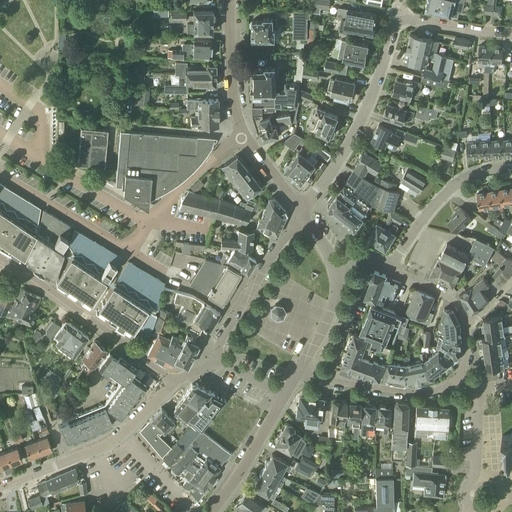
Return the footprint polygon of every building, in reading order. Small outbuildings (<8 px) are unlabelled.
[(313,12),(320,13),(321,7),(327,8),(328,0),(314,0),(314,7),(313,12)] [(463,4),(446,0),(427,0),(425,10),(451,16),(453,9),(461,11),(463,4)] [(494,5),(494,7),(493,15),(500,17),(502,6),(494,5)] [(484,14),(493,15),(494,7),(485,6),(484,14)] [(346,19),(374,24),(376,15),(338,7),(336,17),(341,18),(346,19)] [(170,10),(171,22),(183,22),(183,23),(186,23),(186,32),(192,32),(211,32),(212,18),(213,17),(214,12),(212,11),(212,10),(193,9),(192,16),(186,16),(186,10),(170,10)] [(293,11),(293,29),(307,29),(307,18),(310,18),(310,12),(307,12),(307,11),(293,11)] [(250,23),(250,26),(251,28),(252,28),(252,40),(253,39),(253,44),(263,44),(263,39),(274,39),(274,29),(278,29),(277,18),(272,18),(263,18),(263,20),(252,20),(252,21),(251,21),(250,23)] [(341,18),(340,24),(339,30),(343,31),(352,33),(353,31),(372,35),(374,24),(346,19),(341,18)] [(318,30),(319,22),(311,21),(310,29),(318,30)] [(307,39),(305,52),(312,54),(315,30),(308,29),(307,36),(307,39)] [(58,31),(58,50),(66,50),(66,31),(58,31)] [(436,56),(446,58),(446,56),(436,52),(438,41),(431,40),(431,39),(410,34),(406,53),(420,55),(422,50),(436,53),(435,55),(436,56)] [(453,46),(468,49),(469,39),(455,37),(453,46)] [(172,50),(171,58),(183,59),(183,56),(192,56),(211,58),(212,41),(193,40),(193,44),(182,43),(181,50),(172,49),(172,50)] [(338,58),(343,59),(355,61),(354,66),(363,67),(368,45),(347,40),(345,48),(340,47),(338,58)] [(478,60),(490,61),(491,46),(479,46),(478,60)] [(491,46),(490,61),(502,62),(503,47),(491,46)] [(420,55),(406,53),(404,61),(425,66),(428,54),(435,55),(436,53),(422,50),(420,55)] [(294,74),(293,81),(301,82),(302,77),(303,71),(303,69),(303,67),(303,66),(304,62),(305,52),(299,52),(296,74),(294,74)] [(446,58),(436,56),(433,70),(424,68),(422,77),(422,76),(422,77),(441,81),(441,78),(442,78),(446,58)] [(324,70),(337,73),(339,64),(326,61),(324,70)] [(208,76),(215,76),(215,66),(206,66),(206,67),(187,67),(187,63),(175,63),(175,73),(179,74),(186,74),(196,74),(196,75),(205,75),(208,76)] [(252,93),(281,92),(281,87),(275,87),(275,67),(265,67),(265,69),(252,69),(252,79),(251,79),(252,93)] [(303,71),(302,77),(316,79),(316,76),(318,77),(326,78),(327,72),(319,71),(317,70),(303,69),(303,71)] [(130,72),(129,82),(143,83),(144,74),(130,72)] [(186,74),(179,74),(179,85),(164,85),(164,91),(185,93),(188,93),(188,85),(200,85),(200,88),(207,88),(207,86),(215,86),(215,76),(208,76),(205,75),(196,75),(196,74),(186,74)] [(441,81),(422,77),(421,82),(445,87),(447,79),(442,78),(441,78),(441,81)] [(330,79),(328,89),(332,90),(331,94),(334,95),(333,99),(347,103),(348,99),(350,99),(354,82),(335,78),(335,80),(330,79)] [(392,94),(409,100),(411,94),(416,96),(418,95),(422,83),(417,82),(414,81),(411,82),(411,84),(396,80),(392,94)] [(281,92),(252,93),(253,116),(263,115),(262,112),(276,111),(276,105),(281,105),(281,103),(296,104),(299,85),(286,83),(285,92),(281,92)] [(303,91),(300,98),(311,102),(314,96),(303,91)] [(218,109),(218,99),(203,99),(201,97),(197,97),(195,99),(187,99),(187,109),(198,109),(218,109)] [(432,108),(437,109),(444,111),(445,106),(445,105),(433,102),(432,108)] [(403,120),(407,121),(411,119),(414,112),(406,110),(388,103),(383,118),(401,124),(403,120)] [(308,127),(321,133),(319,137),(327,140),(329,136),(333,135),(335,130),(333,126),(337,116),(317,107),(308,127)] [(263,115),(253,116),(260,138),(262,139),(263,139),(264,142),(265,143),(270,141),(271,140),(270,137),(281,133),(280,130),(290,128),(290,123),(296,122),(296,117),(298,108),(289,109),(290,113),(276,116),(276,115),(270,117),(270,115),(263,118),(263,115)] [(218,109),(198,109),(198,112),(195,112),(195,116),(191,116),(191,125),(218,125),(218,118),(218,109)] [(371,141),(385,147),(390,149),(390,150),(392,151),(396,150),(398,146),(397,144),(400,137),(391,133),(392,131),(379,125),(371,141)] [(76,165),(104,168),(108,129),(80,126),(76,165)] [(123,187),(123,194),(134,200),(148,209),(149,199),(161,194),(165,192),(169,190),(173,187),(178,183),(182,180),(187,176),(191,173),(195,169),(199,164),(202,160),(205,156),(209,150),(213,145),(216,139),(215,139),(216,138),(197,137),(120,131),(115,186),(123,187)] [(303,138),(296,133),(284,142),(294,150),(303,138)] [(403,139),(414,143),(416,138),(405,134),(403,139)] [(446,148),(455,151),(458,143),(449,140),(446,148)] [(505,155),(504,140),(491,141),(492,156),(505,155)] [(480,156),(479,141),(466,142),(467,157),(480,156)] [(491,141),(479,141),(480,156),(492,156),(491,141)] [(439,158),(452,161),(455,151),(446,148),(443,147),(439,158)] [(284,170),(293,177),(308,158),(306,157),(309,154),(301,148),(284,170)] [(358,163),(354,169),(364,176),(368,170),(369,168),(371,169),(372,168),(377,171),(381,164),(364,154),(363,156),(360,156),(358,159),(360,161),(358,164),(358,163)] [(221,166),(233,182),(234,182),(248,170),(243,163),(243,159),(240,155),(236,155),(221,166)] [(310,155),(308,158),(293,177),(300,182),(304,177),(307,177),(310,173),(309,171),(315,164),(317,160),(310,155)] [(347,180),(348,181),(358,187),(363,177),(364,176),(354,169),(353,170),(347,180)] [(426,180),(407,169),(400,180),(412,187),(410,190),(410,192),(414,195),(416,194),(418,191),(419,192),(426,180)] [(234,182),(233,182),(245,197),(254,191),(256,191),(260,189),(260,186),(261,182),(259,179),(255,179),(248,170),(234,182)] [(363,177),(358,187),(348,181),(344,186),(344,185),(338,193),(336,192),(333,196),(332,196),(327,202),(328,203),(327,204),(328,210),(329,211),(329,212),(338,220),(340,219),(345,223),(345,225),(351,230),(353,229),(353,230),(363,217),(364,218),(374,202),(379,187),(363,177)] [(191,188),(195,192),(204,184),(200,179),(191,188)] [(21,254),(37,223),(40,209),(27,200),(26,200),(11,190),(10,190),(0,183),(0,243),(1,244),(0,245),(0,247),(20,258),(20,257),(19,257),(21,254)] [(399,192),(380,186),(374,205),(393,211),(399,192)] [(216,195),(221,197),(224,190),(220,188),(216,195)] [(511,189),(511,188),(500,190),(502,205),(511,203),(511,189)] [(178,209),(215,217),(219,198),(195,192),(187,190),(181,197),(178,209)] [(502,205),(500,190),(488,192),(491,207),(502,205)] [(488,207),(491,207),(488,192),(476,194),(477,199),(471,201),(469,205),(475,209),(488,207)] [(285,209),(275,199),(274,198),(273,197),(271,197),(270,197),(269,198),(269,199),(256,226),(277,235),(287,213),(285,209)] [(253,206),(246,204),(244,207),(221,198),(219,198),(215,217),(238,223),(238,222),(245,224),(253,206)] [(447,223),(456,232),(461,226),(463,228),(472,219),(460,207),(455,213),(456,214),(447,223)] [(51,274),(59,280),(68,244),(66,244),(70,233),(67,231),(70,226),(43,209),(40,224),(37,223),(21,254),(28,259),(27,262),(26,262),(49,278),(50,277),(49,277),(51,274)] [(383,221),(390,226),(393,221),(399,225),(403,219),(390,210),(383,221)] [(502,224),(500,227),(498,230),(505,233),(511,221),(505,217),(502,222),(502,224)] [(500,227),(502,224),(502,222),(495,218),(493,223),(500,227)] [(366,239),(386,251),(396,233),(394,232),(398,226),(393,223),(390,230),(376,222),(366,239)] [(487,230),(501,239),(503,233),(490,225),(487,230)] [(68,244),(59,280),(57,282),(56,282),(76,296),(77,295),(82,298),(81,299),(88,305),(89,304),(91,301),(91,302),(121,257),(114,253),(113,254),(101,245),(100,245),(94,241),(93,242),(80,233),(81,233),(80,233),(74,229),(68,244)] [(221,238),(221,246),(251,249),(253,231),(240,230),(239,240),(221,238)] [(430,276),(452,287),(461,270),(461,269),(467,256),(485,265),(494,247),(476,238),(468,255),(446,244),(439,258),(430,276)] [(176,242),(175,246),(182,247),(182,253),(189,255),(190,249),(204,250),(204,244),(198,244),(193,243),(189,243),(184,242),(178,242),(176,242)] [(227,259),(247,272),(256,258),(246,252),(247,249),(234,248),(228,258),(227,259)] [(501,266),(504,263),(502,261),(505,258),(497,251),(491,258),(501,266)] [(223,255),(219,263),(225,264),(227,259),(228,258),(223,255)] [(511,259),(505,258),(502,261),(504,263),(506,265),(511,270),(511,259)] [(204,259),(189,284),(200,291),(209,297),(224,305),(231,293),(228,292),(233,284),(240,273),(226,264),(225,264),(219,263),(204,259)] [(96,310),(103,316),(104,315),(109,319),(115,323),(123,328),(129,331),(131,328),(133,330),(135,327),(150,336),(156,314),(153,313),(156,308),(157,309),(164,283),(155,277),(154,278),(142,270),(142,269),(141,270),(129,262),(128,261),(98,306),(99,307),(97,310),(96,309),(96,310)] [(511,270),(506,265),(502,270),(499,268),(492,276),(494,279),(492,282),(499,289),(511,273),(511,270)] [(369,303),(381,307),(386,295),(394,298),(400,283),(385,277),(385,275),(374,271),(370,273),(369,278),(371,282),(364,301),(369,303)] [(459,295),(464,304),(472,300),(471,299),(479,293),(480,295),(483,292),(482,292),(489,286),(483,277),(471,288),(459,295)] [(3,297),(1,300),(11,304),(16,292),(6,288),(3,297)] [(21,289),(14,303),(24,308),(27,303),(36,307),(40,298),(21,289)] [(415,289),(406,313),(416,317),(414,320),(429,326),(433,315),(428,313),(428,312),(434,297),(432,296),(429,295),(425,293),(421,291),(415,289)] [(188,328),(198,332),(201,328),(202,329),(204,326),(209,329),(220,311),(204,302),(192,295),(177,290),(173,301),(183,304),(182,305),(181,306),(180,308),(179,309),(179,310),(178,312),(178,313),(177,315),(175,314),(172,320),(188,328)] [(472,300),(464,304),(471,315),(483,307),(489,302),(483,292),(480,295),(479,293),(471,299),(472,300)] [(34,311),(36,307),(27,303),(24,308),(14,303),(11,304),(1,300),(0,302),(0,313),(6,316),(6,315),(9,315),(31,325),(36,313),(35,313),(36,311),(34,311)] [(391,347),(395,338),(400,324),(405,326),(408,318),(400,315),(394,313),(381,308),(381,307),(369,303),(359,331),(369,335),(368,338),(391,347)] [(275,304),(269,308),(270,316),(275,320),(282,318),(285,311),(282,305),(275,304)] [(184,340),(182,339),(172,334),(170,338),(163,334),(170,311),(160,308),(152,333),(157,335),(147,354),(170,366),(171,366),(174,360),(184,340)] [(440,336),(461,340),(460,326),(453,311),(443,309),(438,328),(441,329),(439,337),(440,336)] [(483,318),(484,329),(503,326),(506,326),(506,323),(502,323),(501,316),(483,318)] [(57,342),(64,347),(78,328),(66,319),(61,327),(53,321),(47,329),(47,335),(52,340),(56,335),(60,337),(57,342)] [(405,326),(400,324),(395,338),(406,342),(408,328),(405,326)] [(503,326),(484,329),(486,339),(500,337),(504,337),(503,326)] [(78,328),(64,347),(75,355),(89,336),(78,328)] [(188,328),(182,339),(184,340),(174,360),(186,366),(187,366),(198,344),(193,342),(198,332),(188,328)] [(420,346),(421,346),(420,346),(427,347),(429,333),(422,332),(420,346)] [(391,347),(368,338),(354,333),(350,343),(350,342),(345,355),(342,365),(340,373),(350,377),(351,374),(353,369),(363,373),(380,379),(391,347)] [(439,337),(436,347),(447,354),(446,355),(449,358),(454,363),(457,360),(459,356),(461,340),(440,336),(439,337)] [(486,339),(482,340),(483,351),(502,348),(500,337),(486,339)] [(90,363),(94,366),(107,349),(94,340),(89,347),(87,346),(84,351),(86,352),(82,357),(90,363)] [(502,348),(483,351),(485,360),(503,358),(502,348)] [(439,350),(427,359),(432,379),(433,378),(433,377),(440,371),(441,372),(451,365),(452,364),(451,363),(439,350)] [(99,367),(107,373),(117,358),(109,352),(99,367)] [(107,373),(120,382),(123,385),(131,373),(136,367),(119,355),(117,358),(107,373)] [(503,358),(485,360),(486,370),(505,368),(503,358)] [(405,364),(404,383),(405,383),(405,384),(432,379),(427,359),(426,359),(421,361),(408,364),(405,364)] [(388,362),(382,380),(404,383),(405,364),(403,365),(388,362)] [(94,366),(90,363),(84,371),(85,372),(84,373),(87,376),(94,366)] [(63,376),(67,379),(73,371),(69,368),(63,376)] [(105,403),(116,417),(119,414),(122,416),(146,384),(131,373),(123,385),(120,382),(116,387),(113,385),(111,388),(114,391),(105,403)] [(55,374),(51,379),(57,384),(61,378),(55,374)] [(157,385),(158,377),(149,377),(148,385),(157,385)] [(174,411),(173,413),(182,421),(183,421),(189,414),(198,404),(210,391),(209,390),(196,383),(191,384),(174,407),(176,408),(173,411),(174,411)] [(198,404),(189,414),(200,423),(194,429),(198,433),(200,430),(206,422),(215,411),(225,399),(210,391),(198,404)] [(31,393),(34,406),(40,404),(36,392),(31,393)] [(34,406),(31,393),(24,396),(27,408),(34,406)] [(296,414),(297,414),(296,419),(303,420),(303,425),(304,425),(304,426),(316,428),(317,427),(318,427),(322,399),(299,395),(298,405),(297,405),(296,414)] [(337,420),(337,418),(345,419),(347,402),(333,400),(330,417),(330,428),(335,428),(335,419),(337,420)] [(351,401),(349,403),(346,424),(354,425),(353,438),(357,438),(358,426),(361,404),(356,404),(355,402),(351,401)] [(390,459),(404,460),(407,404),(405,402),(397,401),(393,404),(393,427),(393,431),(392,431),(390,459)] [(116,417),(105,403),(58,422),(65,439),(74,435),(76,439),(113,423),(111,419),(116,417)] [(375,406),(370,405),(369,403),(365,403),(363,404),(360,420),(362,421),(361,427),(360,434),(366,435),(366,429),(372,430),(373,422),(375,406)] [(378,406),(375,426),(383,427),(383,433),(387,433),(390,410),(390,407),(385,407),(383,405),(380,405),(378,406)] [(434,432),(436,407),(416,405),(414,430),(414,436),(426,436),(426,431),(434,432)] [(33,408),(37,419),(42,417),(38,406),(33,408)] [(436,407),(434,432),(446,433),(446,424),(450,424),(451,416),(447,416),(447,408),(436,407)] [(151,418),(150,419),(162,431),(162,432),(166,428),(168,430),(171,427),(169,425),(174,421),(161,408),(151,418)] [(497,431),(511,431),(510,417),(496,418),(497,431)] [(150,419),(141,428),(145,434),(143,436),(161,457),(170,447),(157,434),(157,433),(159,434),(162,431),(150,419)] [(275,444),(289,452),(289,451),(298,456),(305,443),(302,438),(298,436),(299,434),(292,431),(293,428),(292,426),(290,425),(288,424),(286,425),(284,426),(275,444)] [(185,448),(189,444),(198,433),(194,429),(191,426),(178,442),(185,448)] [(35,441),(40,454),(51,449),(46,436),(49,436),(45,427),(40,429),(41,432),(38,433),(40,439),(35,441)] [(184,467),(179,473),(182,475),(183,475),(188,478),(203,490),(208,482),(214,475),(219,467),(218,466),(205,457),(211,450),(223,459),(224,460),(230,452),(200,430),(198,433),(189,444),(190,446),(198,452),(184,467)] [(509,435),(501,436),(502,452),(511,451),(511,432),(511,433),(509,435)] [(317,449),(328,450),(329,436),(318,436),(317,449)] [(29,458),(40,454),(35,441),(24,445),(29,458)] [(408,442),(407,465),(414,465),(415,459),(416,442),(408,442)] [(163,458),(162,460),(170,466),(174,460),(184,449),(176,443),(163,458)] [(176,462),(171,468),(178,474),(179,473),(184,467),(198,452),(190,446),(176,462)] [(16,448),(5,452),(10,465),(21,461),(16,448)] [(0,468),(10,465),(5,452),(0,453),(0,468)] [(265,466),(280,474),(283,468),(289,471),(291,466),(286,463),(271,454),(265,466)] [(301,456),(298,462),(306,467),(309,460),(301,456)] [(432,460),(432,467),(444,467),(445,460),(445,457),(432,456),(432,460)] [(405,465),(404,475),(412,476),(412,482),(420,483),(424,487),(423,495),(442,497),(444,475),(421,473),(421,466),(414,465),(407,465),(405,465)] [(265,466),(259,476),(274,484),(280,487),(283,482),(282,482),(285,477),(280,474),(265,466)] [(37,484),(42,494),(51,491),(52,492),(81,480),(75,467),(46,479),(46,480),(37,484)] [(375,468),(374,477),(375,477),(375,478),(392,478),(392,468),(375,468)] [(274,484),(259,476),(253,487),(273,499),(276,493),(270,490),(274,484)] [(320,477),(316,484),(322,487),(325,480),(320,477)] [(371,506),(354,507),(353,511),(392,511),(392,480),(392,478),(375,478),(376,506),(371,506)] [(188,482),(185,488),(188,490),(197,501),(203,492),(201,491),(188,482)] [(237,504),(248,511),(263,511),(268,507),(246,491),(237,504)] [(311,491),(305,501),(311,505),(317,495),(311,491)] [(27,499),(31,509),(43,504),(43,505),(49,503),(47,498),(41,500),(38,494),(27,499)] [(319,505),(324,505),(323,511),(332,511),(333,495),(319,495),(319,505)] [(61,505),(61,511),(84,511),(83,500),(66,502),(66,503),(61,503),(62,505),(61,505)] [(160,511),(164,507),(157,500),(153,505),(160,511)] [(125,502),(122,505),(129,511),(135,511),(136,511),(125,502)] [(248,511),(237,504),(236,503),(237,504),(230,511),(248,511)]
